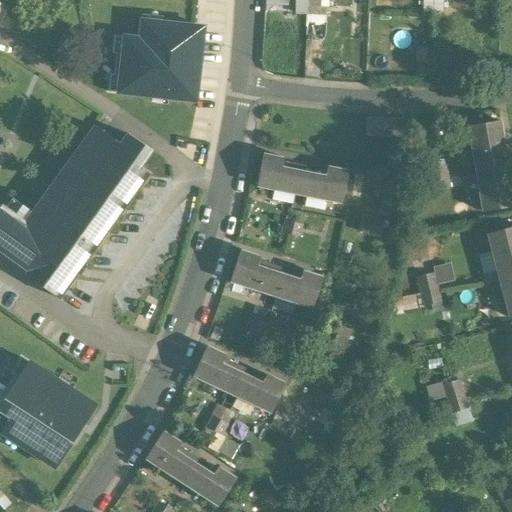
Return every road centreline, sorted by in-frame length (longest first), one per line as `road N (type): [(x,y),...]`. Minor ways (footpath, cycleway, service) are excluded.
road 1 (residential): [(237,90),(225,170),(176,334),(78,511)]
road 2 (residential): [(511,98),(407,102),(237,90)]
